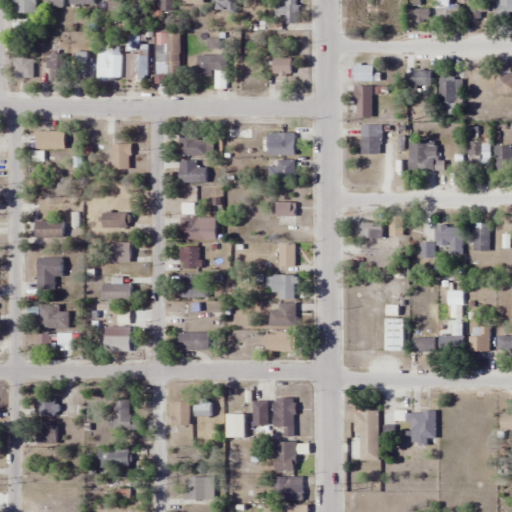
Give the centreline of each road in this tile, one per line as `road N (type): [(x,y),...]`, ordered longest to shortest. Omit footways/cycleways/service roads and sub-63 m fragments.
road 1 (tertiary): [(327,511),(325,0)]
road 2 (residential): [(157,511),(154,107)]
road 3 (residential): [(13,511),(12,107)]
road 4 (residential): [(327,370),(0,371)]
road 5 (residential): [(326,108),(0,107)]
road 6 (residential): [(325,44),(511,43)]
road 7 (residential): [(326,200),(511,198)]
road 8 (residential): [(511,378),(327,380)]
